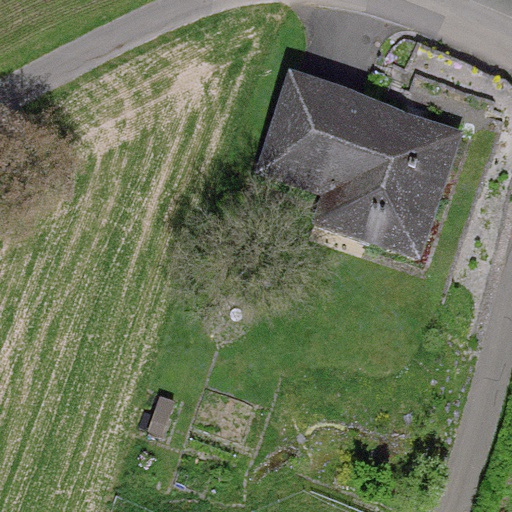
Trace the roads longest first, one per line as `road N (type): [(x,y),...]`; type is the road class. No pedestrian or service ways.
road 1 (residential): [(0,102),(234,0)]
road 2 (residential): [(369,0),(511,51)]
